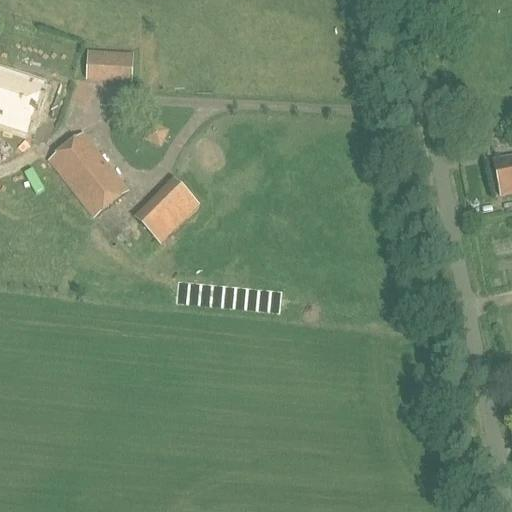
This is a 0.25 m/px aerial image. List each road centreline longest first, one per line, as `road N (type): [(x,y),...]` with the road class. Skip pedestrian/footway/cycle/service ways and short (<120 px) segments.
road 1 (unclassified): [(508,511),(406,0)]
road 2 (unknown): [(90,116),(128,101),(180,99),(405,107)]
